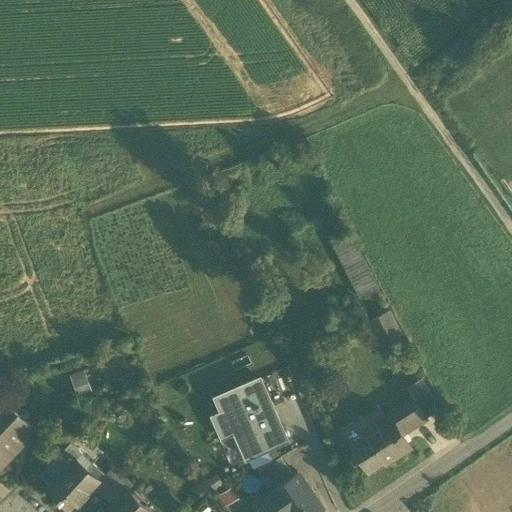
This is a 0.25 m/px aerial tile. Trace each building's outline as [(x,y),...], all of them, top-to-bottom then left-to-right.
[(332,246),(358,299),(378,289),(351,236),(332,246)] [(371,320),(383,344),(400,335),(388,312),(371,320)] [(415,399),(427,418),(442,408),(421,375),(405,385),(415,399)] [(234,432),(246,460),(270,449),(263,432),(280,425),(259,379),(215,398),(221,413),(212,417),(221,438),(234,432)] [(0,396),(0,464),(5,459),(7,460),(19,448),(14,444),(31,426),(0,396)] [(415,399),(402,408),(413,427),(427,418),(415,399)] [(402,434),(413,427),(402,408),(385,419),(387,423),(392,419),(402,434)] [(411,449),(402,434),(392,419),(387,423),(365,437),(367,439),(352,449),(367,473),(382,463),(384,466),(411,449)] [(263,432),(270,449),(287,441),(280,425),(263,432)] [(45,487),(72,511),(96,487),(101,482),(100,481),(105,475),(93,463),(87,469),(77,459),(82,453),(71,443),(41,476),(49,483),(45,487)] [(257,470),(266,483),(288,468),(280,457),(257,470)] [(96,487),(104,495),(123,476),(113,467),(105,475),(100,481),(101,482),(96,487)] [(271,491),(293,475),(288,468),(266,483),(271,491)] [(282,511),(284,511),(319,511),(323,509),(297,472),(293,475),(271,491),(270,491),(272,493),(257,503),(263,511),(282,511)] [(133,485),(123,476),(104,495),(113,503),(127,488),(128,489),(133,485)] [(152,511),(128,489),(127,488),(113,503),(105,511),(152,511)]
